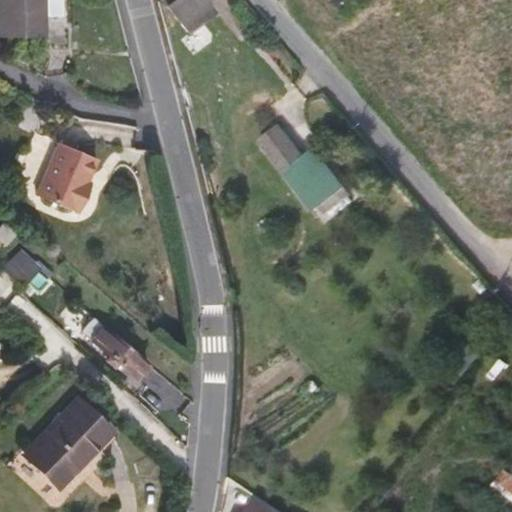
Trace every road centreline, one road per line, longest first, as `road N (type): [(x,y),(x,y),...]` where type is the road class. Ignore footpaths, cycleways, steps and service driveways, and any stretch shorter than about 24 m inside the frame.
road 1 (residential): [(201,511),(216,343),(193,207),(140,0)]
road 2 (unclassified): [(506,281),(264,0)]
